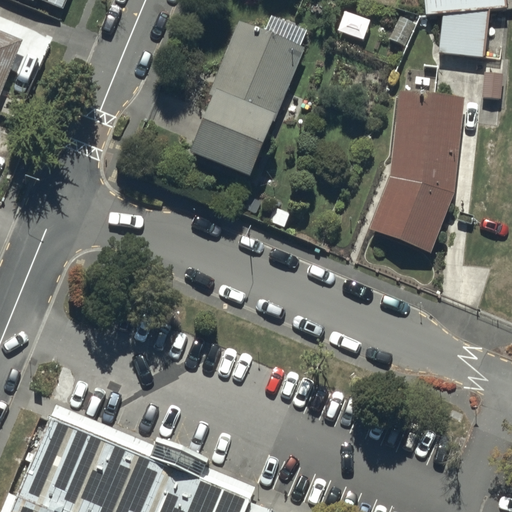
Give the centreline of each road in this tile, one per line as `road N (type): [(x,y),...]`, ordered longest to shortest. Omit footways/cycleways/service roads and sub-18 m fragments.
road 1 (residential): [(62,201),(511,385)]
road 2 (residential): [(146,0),(62,201)]
road 3 (residential): [(62,201),(0,347)]
